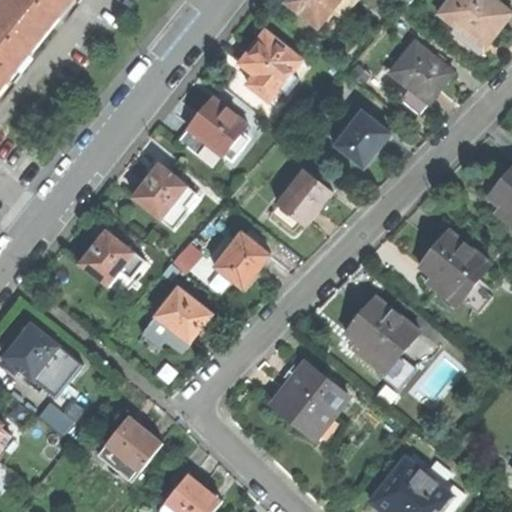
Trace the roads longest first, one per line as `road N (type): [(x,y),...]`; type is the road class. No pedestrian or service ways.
road 1 (residential): [(296,511),(209,427),(200,401),(511,84)]
road 2 (residential): [(220,0),(0,274)]
road 3 (unknown): [(96,0),(0,113)]
